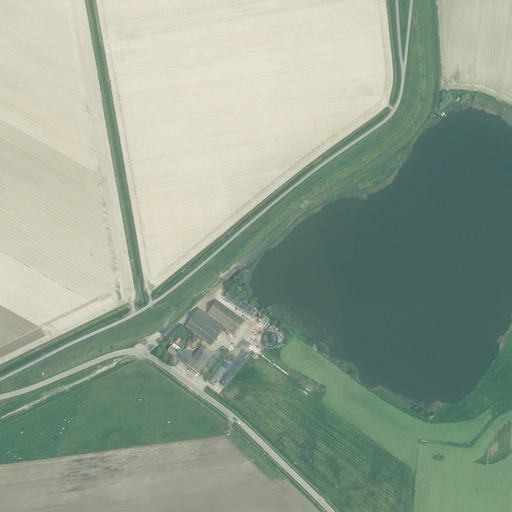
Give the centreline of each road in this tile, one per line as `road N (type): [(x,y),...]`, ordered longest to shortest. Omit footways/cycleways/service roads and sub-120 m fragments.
road 1 (unclassified): [(0,379),(161,296),(283,193),(385,121),(400,97),(402,70)]
road 2 (unclassified): [(331,511),(244,427),(145,353),(124,350),(0,397)]
